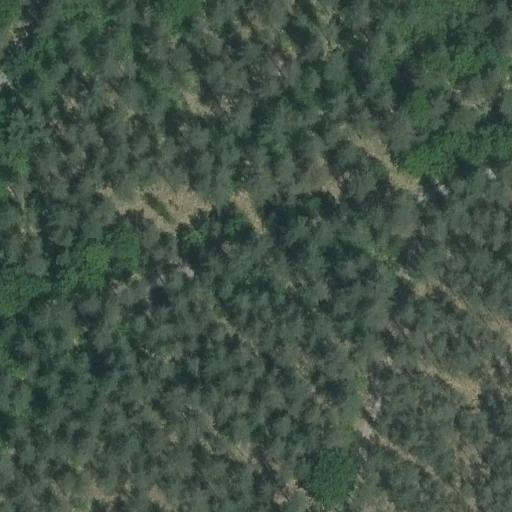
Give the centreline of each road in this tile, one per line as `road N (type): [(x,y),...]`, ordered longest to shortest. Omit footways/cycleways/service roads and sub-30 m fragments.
road 1 (track): [(0,342),(511,175)]
road 2 (track): [(344,511),(426,203)]
